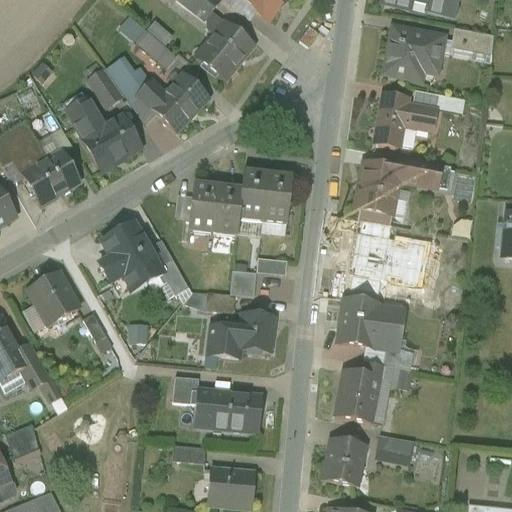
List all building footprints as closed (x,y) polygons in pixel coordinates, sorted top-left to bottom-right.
[(219,7),(209,0),(178,0),(176,4),(186,11),(190,6),(209,20),(219,7)] [(232,0),(260,22),(261,20),(269,27),(279,13),(278,11),(287,0),(287,1),(287,0),(232,0)] [(381,0),(379,8),(408,14),(409,8),(426,12),(426,16),(442,20),(443,18),(447,0),(381,0)] [(447,0),(443,18),(452,20),(456,0),(447,0)] [(223,29),(194,64),(223,88),(235,73),(233,71),(249,52),(251,53),(252,52),(223,29)] [(442,44),(391,34),(382,81),(409,86),(411,77),(435,81),(442,44)] [(492,42),(452,35),(450,49),(460,51),(459,53),(464,53),(464,52),(490,56),(492,42)] [(174,64),(144,38),(134,50),(164,76),(174,64)] [(139,96),(119,67),(106,76),(126,105),(139,96)] [(120,105),(101,77),(86,87),(106,115),(120,105)] [(182,80),(163,101),(150,88),(136,102),(174,139),(207,105),(182,80)] [(405,106),(382,102),(373,150),(397,155),(399,140),(395,140),(397,131),(430,137),(434,119),(404,113),(405,106)] [(121,124),(103,134),(87,108),(66,120),(101,179),(115,171),(113,168),(139,154),(121,124)] [(46,166),(24,128),(0,142),(0,172),(1,174),(12,168),(20,182),(21,182),(21,181),(46,166)] [(407,153),(417,153),(416,136),(407,136),(407,153)] [(46,166),(21,181),(21,182),(40,214),(55,205),(53,203),(79,188),(61,158),(46,166)] [(449,175),(397,165),(395,176),(398,176),(397,186),(445,195),(449,175)] [(395,176),(364,170),(359,196),(357,196),(353,216),(390,223),(397,186),(398,176),(395,176)] [(266,179),(242,177),(240,195),(241,195),(237,226),(260,229),(266,179)] [(291,182),(266,179),(260,229),(285,232),(291,182)] [(217,192),(192,189),(186,239),(211,242),(211,241),(217,192)] [(240,195),(217,192),(211,241),(235,244),(241,195),(240,195)] [(0,196),(0,230),(15,222),(0,196)] [(511,218),(506,218),(501,264),(511,265),(511,218)] [(156,271),(132,229),(100,248),(124,289),(156,271)] [(436,243),(408,237),(405,253),(433,258),(436,243)] [(383,244),(352,239),(345,285),(400,293),(400,292),(396,292),(400,262),(389,261),(391,246),(383,245),(383,244)] [(259,279),(287,280),(288,266),(260,265),(259,279)] [(187,295),(171,267),(157,275),(173,303),(187,295)] [(255,280),(231,278),(229,290),(253,292),(255,280)] [(57,279),(26,297),(47,333),(78,315),(57,279)] [(253,292),(229,290),(228,302),(234,303),(252,304),(253,292)] [(228,302),(206,300),(204,318),(232,321),(234,303),(228,302)] [(382,313),(342,307),(336,350),(383,357),(396,358),(399,335),(398,334),(401,318),(381,316),(382,313)] [(92,320),(82,326),(94,348),(105,343),(92,320)] [(272,324),(241,320),(239,336),(237,356),(238,356),(268,360),(272,324)] [(0,324),(0,387),(24,374),(27,372),(18,355),(0,324)] [(239,336),(210,333),(207,362),(237,365),(238,356),(237,356),(239,336)] [(35,360),(29,349),(18,355),(27,372),(24,374),(30,385),(26,388),(30,396),(48,386),(33,361),(35,360)] [(396,358),(383,357),(380,372),(384,373),(408,378),(411,361),(396,358)] [(359,380),(342,377),(334,423),(369,430),(377,385),(381,386),(384,373),(380,372),(361,369),(359,380)] [(197,386),(174,384),(171,409),(189,411),(190,397),(196,397),(197,386)] [(196,397),(190,397),(189,411),(195,412),(193,433),(211,434),(214,399),(196,397)] [(260,404),(214,399),(211,434),(256,439),(260,404)] [(31,430),(4,441),(14,465),(38,456),(31,430)] [(412,449),(377,442),(374,458),(409,464),(412,449)] [(363,452),(329,446),(325,468),(323,468),(320,486),(355,493),(363,452)] [(205,455),(172,452),(171,468),(203,471),(205,455)] [(249,511),(253,480),(209,476),(206,511),(207,511),(249,511)] [(56,511),(50,498),(16,511),(56,511)]
